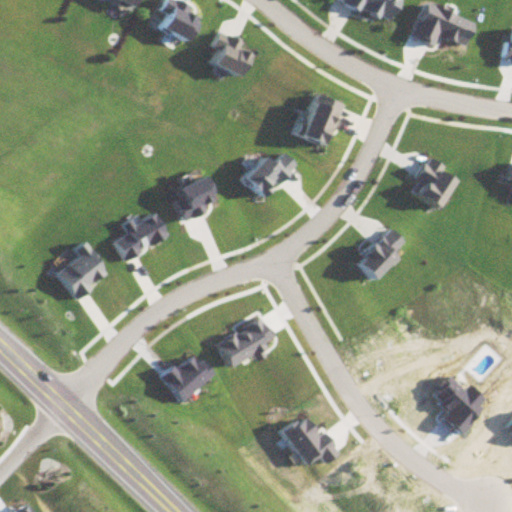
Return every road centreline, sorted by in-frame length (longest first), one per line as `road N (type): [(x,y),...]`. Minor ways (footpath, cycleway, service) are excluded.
road 1 (residential): [(69,406),(155,318),(315,237),(373,160),(400,88),(304,36),(261,0)]
road 2 (residential): [(281,258),(367,410),(403,447),(489,504)]
road 3 (tertiary): [(0,340),(178,511)]
